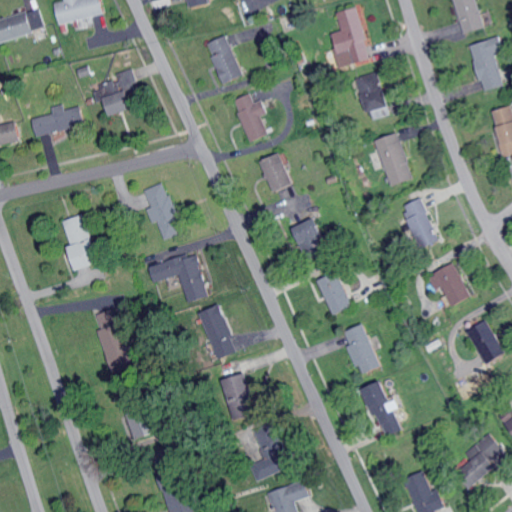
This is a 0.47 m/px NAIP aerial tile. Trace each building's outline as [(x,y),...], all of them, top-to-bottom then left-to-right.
[(108,16),(105,0),(67,0),(68,1),(59,2),(62,22),(108,16)] [(489,28),(481,0),(458,0),(468,34),(489,28)] [(244,1),(243,22),(268,22),(269,1),(244,1)] [(341,12),(345,30),(336,33),(342,54),(353,51),(356,63),(374,59),(361,7),(341,12)] [(0,18),(0,31),(2,40),(49,30),(44,9),(0,18)] [(249,75),(229,34),(210,44),(229,85),(249,75)] [(475,45),(487,91),(509,85),(499,50),(504,49),(501,38),(475,45)] [(117,116),(139,108),(131,85),(141,82),(137,69),(105,80),(117,116)] [(391,106),(381,72),(360,78),(370,112),(391,106)] [(265,116),(272,113),(266,100),(258,103),(254,93),(237,100),(254,142),(273,134),(265,116)] [(55,107),(57,112),(36,118),(42,137),(89,124),(83,106),(70,110),(67,103),(55,107)] [(506,156),(511,154),(511,106),(495,111),(506,156)] [(0,143),(23,142),(22,123),(0,123),(0,143)] [(394,187),(416,179),(402,133),(379,140),(394,187)] [(266,160),(276,192),(297,186),(287,153),(266,160)] [(148,189),(154,207),(151,208),(156,223),(162,221),(168,239),(186,233),(169,182),(148,189)] [(423,249),(442,241),(424,198),(405,206),(423,249)] [(67,221),(82,270),(104,264),(89,214),(67,221)] [(297,227),(308,255),(331,245),(320,217),(297,227)] [(191,302),(212,297),(200,252),(152,265),(157,282),(183,275),(191,302)] [(447,287),(454,306),(474,299),(460,264),(432,275),(438,291),(447,287)] [(323,280),(338,316),(358,308),(343,272),(323,280)] [(205,311),(221,359),(243,352),(228,304),(205,311)] [(96,316),(114,373),(138,365),(120,309),(96,316)] [(492,364),(510,353),(491,320),(472,331),(492,364)] [(368,375),(387,366),(369,324),(347,333),(362,367),(364,366),(368,375)] [(254,371),(235,378),(242,397),(232,401),(236,413),(243,411),(250,430),(272,422),(254,371)] [(397,404),(388,381),(370,388),(391,438),(408,431),(397,404)] [(160,432),(145,392),(124,400),(140,440),(160,432)] [(298,466),(281,423),(262,430),(279,474),(298,466)] [(494,459),(506,451),(499,442),(464,466),(476,483),(500,468),(494,459)] [(452,506),(444,488),(438,490),(430,471),(410,480),(423,511),(441,511),(452,506)] [(199,511),(173,472),(156,483),(175,511),(199,511)] [(305,511),(303,501),(315,498),(311,482),(275,492),(281,511),(305,511)]
